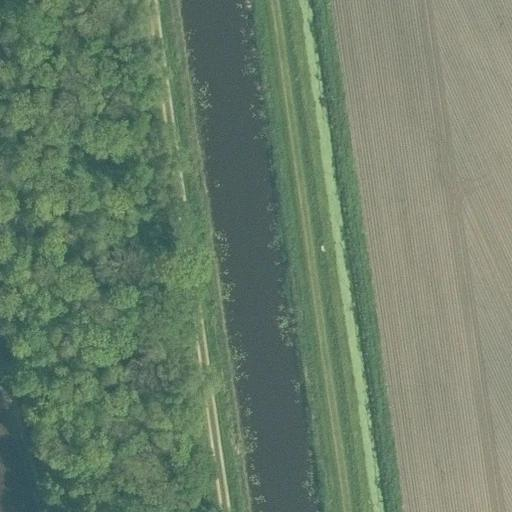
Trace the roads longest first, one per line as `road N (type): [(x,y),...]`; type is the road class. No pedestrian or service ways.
road 1 (track): [(258,0),(336,511)]
road 2 (track): [(223,511),(150,0)]
